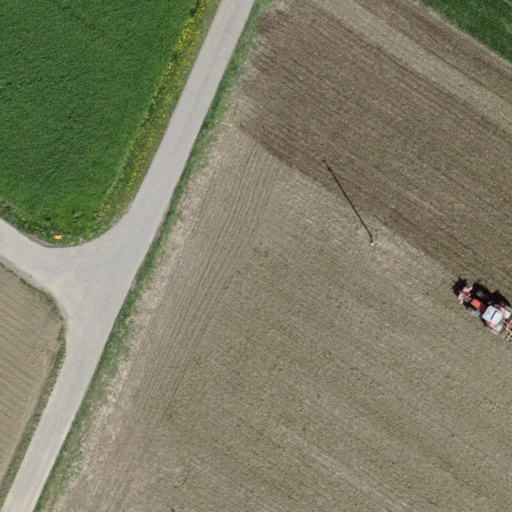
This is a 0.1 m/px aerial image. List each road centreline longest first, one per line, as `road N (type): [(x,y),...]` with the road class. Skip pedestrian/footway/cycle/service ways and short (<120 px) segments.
road 1 (track): [(6,511),(231,0)]
road 2 (track): [(103,290),(0,216)]
